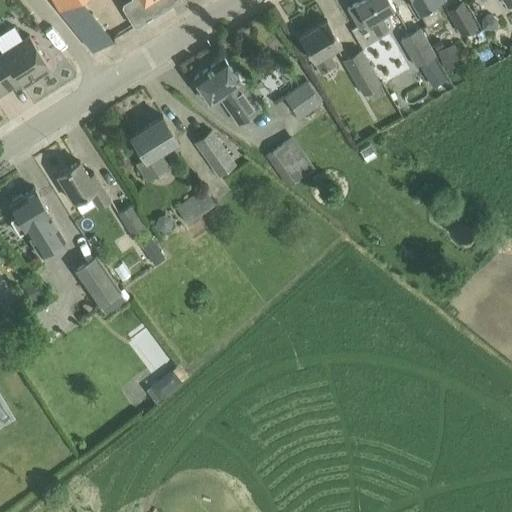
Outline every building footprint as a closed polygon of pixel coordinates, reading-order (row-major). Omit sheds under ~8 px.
[(54,0),(59,8),(72,0),(129,0),(125,3),(124,5),(135,22),(133,23),(134,24),(174,0),(54,0)] [(359,27),(366,23),(370,21),(377,34),(387,28),(380,15),(395,6),(391,0),(358,0),(355,2),(355,3),(347,7),(359,27)] [(413,0),(427,24),(442,16),(434,3),(438,0),(413,0)] [(476,25),(463,1),(452,7),(465,31),(476,25)] [(496,27),(496,18),(494,14),(485,14),(481,19),(481,27),(496,27)] [(299,35),(304,43),(314,60),(315,60),(322,71),(336,63),(329,51),(342,44),(327,19),(299,35)] [(420,64),(436,55),(420,27),(400,38),(416,66),(420,64)] [(29,34),(0,52),(0,75),(9,89),(20,81),(23,86),(51,68),(29,34)] [(437,48),(444,68),(461,62),(454,42),(437,48)] [(343,57),(364,93),(367,91),(371,99),(384,92),(379,84),(381,83),(360,47),(343,57)] [(242,81),(224,55),(194,77),(212,102),(220,96),(239,122),(260,107),(242,81)] [(440,61),(436,55),(420,64),(424,70),(440,61)] [(0,94),(9,89),(0,75),(0,94)] [(306,77),(283,94),(300,117),(323,101),(306,77)] [(131,134),(145,157),(136,162),(147,179),(170,165),(160,149),(178,138),(163,114),(131,134)] [(196,141),(219,174),(235,163),(212,129),(196,141)] [(288,185),(295,180),(302,190),(320,177),(314,167),(315,166),(292,134),(266,153),(288,185)] [(58,173),(75,201),(90,191),(99,206),(111,198),(94,171),(89,174),(80,160),(58,173)] [(215,201),(205,186),(176,206),(187,221),(215,201)] [(40,253),(49,247),(65,237),(50,214),(51,213),(36,187),(10,203),(17,215),(11,218),(20,232),(25,229),(40,253)] [(133,235),(145,228),(130,204),(118,211),(133,235)] [(87,238),(90,243),(97,239),(94,234),(87,238)] [(159,251),(150,256),(154,264),(164,258),(159,251)] [(94,254),(74,268),(100,305),(120,291),(94,254)] [(41,261),(33,268),(44,280),(52,273),(41,261)] [(39,287),(26,295),(33,306),(46,298),(39,287)] [(21,361),(39,349),(22,321),(4,332),(21,361)] [(165,379),(157,380),(147,388),(155,399),(157,401),(173,389),(171,386),(165,379)]
